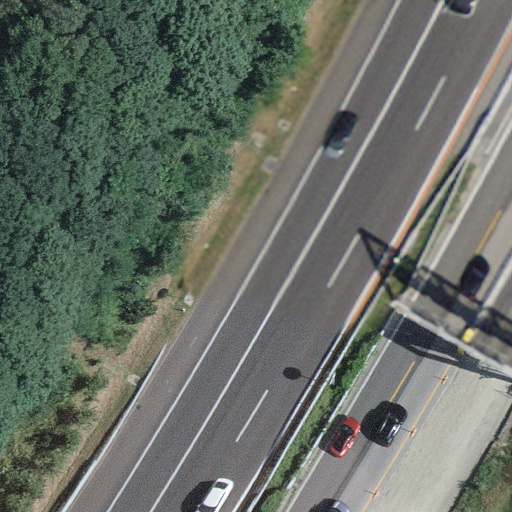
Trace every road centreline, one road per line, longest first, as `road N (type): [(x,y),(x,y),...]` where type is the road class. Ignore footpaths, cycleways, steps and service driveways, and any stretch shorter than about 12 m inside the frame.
road 1 (motorway): [(352,511),(511,241)]
road 2 (motorway): [(479,0),(317,266)]
road 3 (motorway): [(435,0),(317,266)]
road 4 (motorway): [(317,266),(168,511)]
